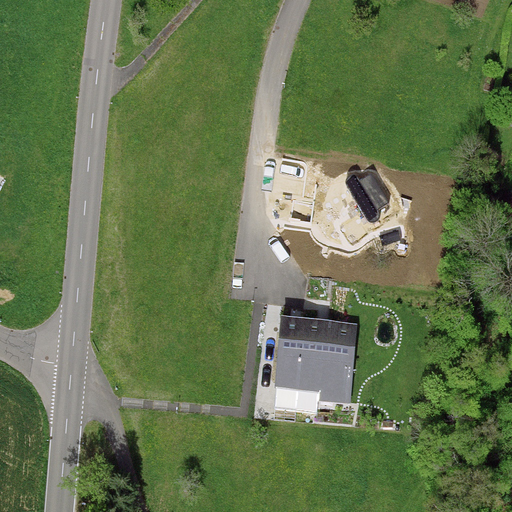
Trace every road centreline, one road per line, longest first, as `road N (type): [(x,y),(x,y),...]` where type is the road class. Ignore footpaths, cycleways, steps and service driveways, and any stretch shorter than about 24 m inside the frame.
road 1 (tertiary): [(70,374),(105,0)]
road 2 (residential): [(247,274),(265,129),(299,0)]
road 3 (unclassified): [(70,374),(103,394),(134,511)]
road 4 (tertiary): [(58,511),(70,374)]
